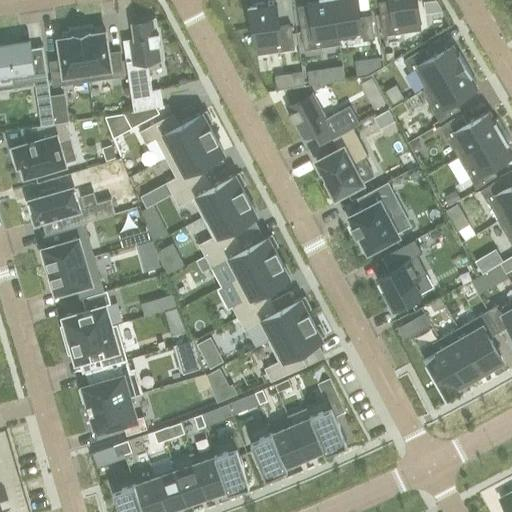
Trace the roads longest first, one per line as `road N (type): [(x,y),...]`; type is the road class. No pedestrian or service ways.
road 1 (residential): [(180,0),(430,466)]
road 2 (residential): [(76,511),(0,260)]
